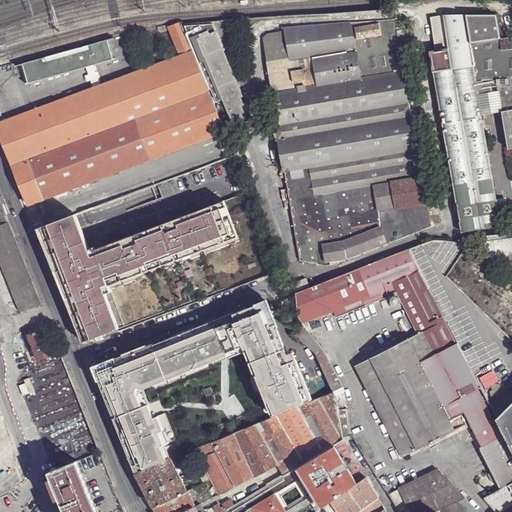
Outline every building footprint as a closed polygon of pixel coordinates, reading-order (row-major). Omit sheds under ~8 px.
[(431,17),(435,39),(447,37),(443,15),(431,17)] [(492,86),(498,85),(499,91),(502,111),(509,149),(511,148),(511,38),(509,39),(501,40),(497,15),(443,15),(447,37),(435,39),(436,47),(448,45),(449,50),(437,51),(431,52),(463,232),(501,225),(482,115),(478,95),(493,92),(492,86)] [(285,171),(287,171),(310,166),(323,246),(318,247),(320,264),(327,266),(337,264),(431,227),(399,43),(409,41),(408,34),(409,34),(408,29),(406,29),(404,19),(285,29),(285,32),(268,34),(265,38),(268,61),(268,62),(273,95),(271,95),(277,125),(274,125),(277,142),(279,141),(285,171)] [(161,33),(170,29),(181,56),(101,86),(94,89),(0,123),(0,132),(29,205),(226,132),(183,25),(182,23),(170,27),(169,25),(158,27),(159,31),(161,33)] [(243,96),(217,32),(214,24),(185,26),(215,99),(225,95),(232,113),(230,114),(237,132),(247,128),(245,123),(246,122),(243,115),(245,114),(242,106),(244,105),(241,97),(243,96)] [(106,41),(21,65),(27,85),(86,68),(93,66),(112,61),(106,41)] [(93,66),(86,68),(89,76),(85,78),(88,84),(92,82),(94,89),(101,86),(98,80),(101,79),(98,73),(96,74),(93,66)] [(482,115),(502,111),(499,91),(493,92),(478,95),(482,115)] [(310,166),(287,171),(302,261),(320,264),(318,247),(323,246),(310,166)] [(104,290),(119,329),(157,315),(169,311),(170,311),(218,293),(237,286),(259,278),(280,270),(266,230),(250,193),(222,204),(236,240),(104,290)] [(0,201),(0,220),(2,225),(0,226),(0,262),(20,314),(41,305),(37,295),(33,284),(8,222),(5,215),(0,201)] [(236,240),(222,204),(96,250),(91,252),(90,250),(77,214),(46,226),(39,228),(42,237),(69,303),(84,342),(105,335),(119,329),(104,290),(236,240)] [(511,238),(480,242),(482,253),(511,272),(511,238)] [(398,336),(401,343),(357,365),(380,411),(373,414),(379,426),(386,423),(403,457),(470,424),(482,447),(480,448),(493,472),(488,475),(492,482),(497,480),(501,489),(511,483),(511,448),(497,419),(470,366),(411,248),(297,293),(298,305),(300,316),(301,318),(325,309),(327,314),(394,287),(414,328),(417,334),(410,338),(406,331),(398,336)] [(294,283),(297,291),(310,286),(307,278),(294,283)] [(115,419),(150,405),(149,402),(144,389),(155,385),(153,380),(180,370),(182,375),(200,367),(198,363),(207,360),(214,357),(227,352),(228,353),(247,346),(251,347),(261,374),(257,376),(263,391),(268,403),(273,401),(278,414),(313,401),(297,360),(292,362),(287,349),(286,349),(276,324),(277,324),(271,310),(267,302),(235,315),(234,314),(154,345),(154,344),(94,367),(115,419)] [(311,335),(305,324),(297,330),(293,334),(293,338),(301,340),(314,351),(316,356),(318,356),(333,393),(337,401),(345,397),(344,388),(324,349),(311,335)] [(50,327),(27,336),(38,362),(52,356),(56,367),(54,369),(63,392),(74,387),(50,327)] [(406,331),(410,338),(417,334),(414,328),(406,331)] [(258,392),(263,391),(257,376),(261,374),(251,347),(247,346),(228,353),(227,352),(214,357),(216,364),(219,362),(226,360),(243,353),(248,355),(256,376),(253,378),(258,392)] [(209,365),(207,360),(198,363),(200,367),(200,368),(209,365)] [(47,369),(18,380),(50,461),(79,450),(47,369)] [(155,385),(182,375),(180,370),(153,380),(155,385)] [(485,388),(498,382),(493,370),(480,376),(485,388)] [(334,445),(343,439),(338,403),(337,401),(333,393),(316,400),(313,401),(298,407),(319,444),(323,451),(334,445)] [(352,435),(345,397),(337,401),(338,403),(343,439),(352,436),(352,435)] [(273,416),(278,414),(273,401),(268,403),(273,416)] [(150,405),(115,419),(136,472),(168,459),(167,456),(163,446),(166,445),(161,432),(165,430),(155,403),(151,404),(150,405)] [(511,403),(497,419),(511,448),(511,403)] [(253,474),(254,476),(278,464),(319,444),(298,407),(283,414),(235,433),(253,474)] [(170,443),(165,430),(161,432),(166,445),(170,443)] [(234,483),(253,474),(235,433),(213,442),(219,452),(220,455),(230,474),(234,483)] [(200,459),(219,452),(213,442),(195,449),(200,459)] [(278,464),(284,475),(323,451),(319,444),(278,464)] [(227,509),(226,510),(223,511),(222,511),(316,511),(330,502),(343,493),(334,477),(348,469),(334,445),(323,451),(284,475),(234,505),(227,509)] [(234,483),(230,474),(220,455),(203,465),(210,479),(217,493),(235,485),(234,483)] [(142,485),(147,493),(181,477),(172,458),(165,461),(136,473),(142,485)] [(78,462),(50,473),(65,511),(97,511),(84,478),(78,462)] [(207,481),(210,479),(203,465),(197,468),(204,482),(207,481)] [(348,469),(334,477),(343,493),(357,484),(348,469)] [(400,489),(410,511),(433,511),(464,497),(438,470),(400,489)] [(151,501),(154,507),(188,490),(181,477),(147,493),(151,501)] [(343,493),(330,502),(337,511),(359,511),(378,498),(366,477),(357,484),(343,493)] [(207,481),(214,495),(217,494),(217,493),(210,479),(207,481)] [(511,483),(501,489),(484,498),(496,511),(498,511),(511,504),(511,483)] [(157,511),(182,511),(195,505),(201,502),(193,488),(188,490),(154,507),(157,511)] [(388,495),(398,511),(410,511),(400,489),(388,495)] [(378,498),(359,511),(372,511),(382,505),(378,498)] [(474,511),(475,511),(465,499),(455,504),(458,511),(474,511)] [(225,504),(227,509),(234,505),(231,500),(225,504)] [(201,502),(195,505),(198,511),(200,511),(204,510),(201,502)] [(212,506),(215,511),(222,511),(223,511),(220,508),(218,503),(212,506)]
